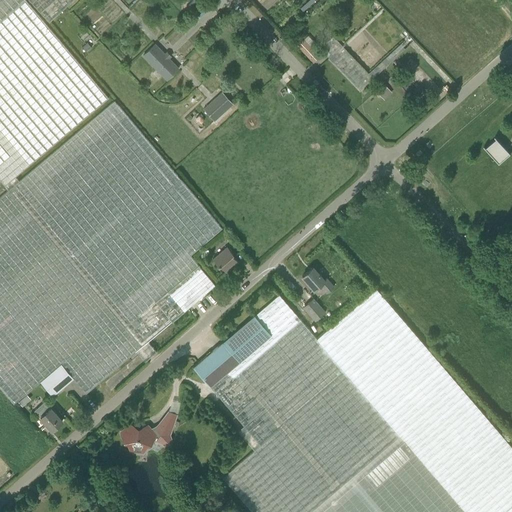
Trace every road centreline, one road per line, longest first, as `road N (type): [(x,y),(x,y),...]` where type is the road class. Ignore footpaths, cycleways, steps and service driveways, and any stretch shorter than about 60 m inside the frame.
road 1 (unclassified): [(0,507),(385,161)]
road 2 (unclassified): [(385,161),(229,0)]
road 3 (unclassified): [(511,293),(385,161)]
road 4 (unclassified): [(385,161),(511,51)]
